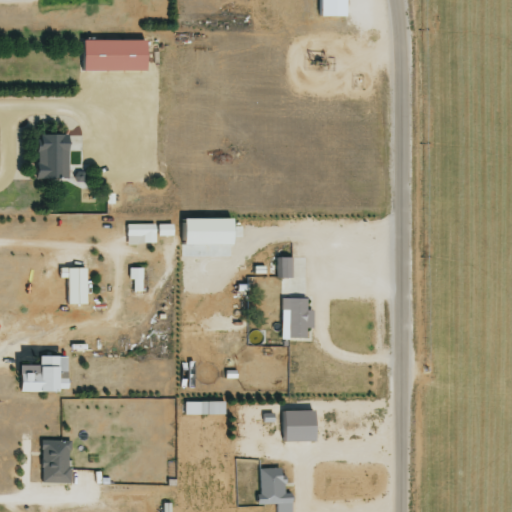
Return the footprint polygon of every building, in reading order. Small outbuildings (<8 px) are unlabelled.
[(341,0),(315,0),(316,16),(341,16),(341,0)] [(142,71),(142,40),(79,39),(78,70),(142,71)] [(34,178),(65,178),(65,134),(34,134),(34,178)] [(178,244),(227,245),(227,219),(179,218),(178,244)] [(152,243),(152,223),(123,224),(124,244),(152,243)] [(155,236),(170,236),(170,224),(155,224),(155,236)] [(289,277),(289,257),(274,257),(274,278),(289,277)] [(64,278),(64,304),(82,304),(83,268),(57,267),(57,278),(64,278)] [(140,267),(126,267),(126,279),(131,279),(131,291),(139,291),(140,267)] [(278,338),(303,338),(303,328),(310,328),(310,310),(304,310),(304,298),(279,298),(278,338)] [(18,366),(17,390),(64,391),(65,356),(37,356),(37,366),(18,366)] [(222,401),(181,402),(182,414),(222,414),(222,401)] [(310,410),(279,411),(280,441),(311,441),(310,410)] [(66,483),(67,440),(39,440),(38,482),(66,483)] [(275,504),(275,511),(289,511),(289,493),(281,493),(280,468),(255,468),(256,504),(275,504)]
